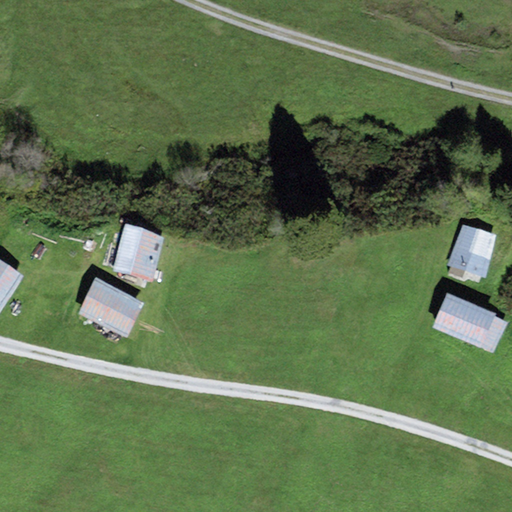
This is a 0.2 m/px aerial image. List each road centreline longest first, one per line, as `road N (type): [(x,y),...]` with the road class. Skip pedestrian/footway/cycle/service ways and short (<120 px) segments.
road 1 (track): [(511,461),(353,410),(0,343)]
road 2 (track): [(511,109),(184,0)]
